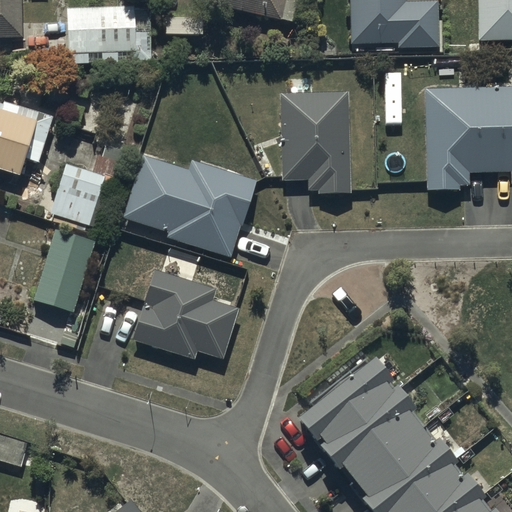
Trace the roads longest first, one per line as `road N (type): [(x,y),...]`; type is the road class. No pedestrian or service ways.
road 1 (residential): [(511,244),(349,249),(300,274),(236,469)]
road 2 (residential): [(236,469),(198,442),(0,381)]
